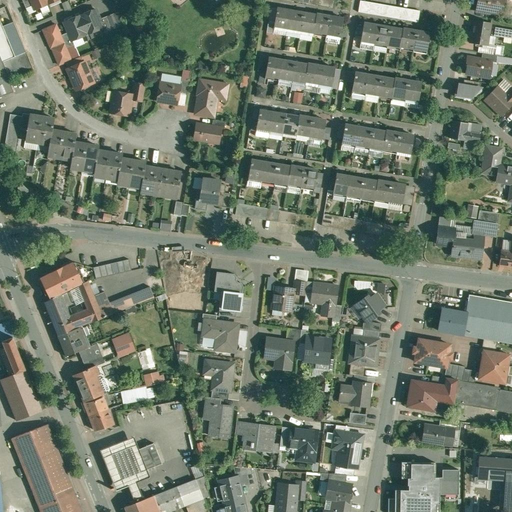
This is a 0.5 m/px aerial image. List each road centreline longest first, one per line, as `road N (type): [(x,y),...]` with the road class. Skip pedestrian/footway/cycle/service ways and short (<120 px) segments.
road 1 (secondary): [(0,254),(105,511)]
road 2 (residential): [(0,248),(69,232),(262,252)]
road 3 (residential): [(410,271),(369,511)]
road 4 (residential): [(13,0),(41,70),(78,113),(132,137),(172,141)]
road 5 (residential): [(262,252),(245,399),(278,403)]
road 6 (residential): [(439,102),(410,271)]
road 7 (residential): [(262,252),(410,271)]
